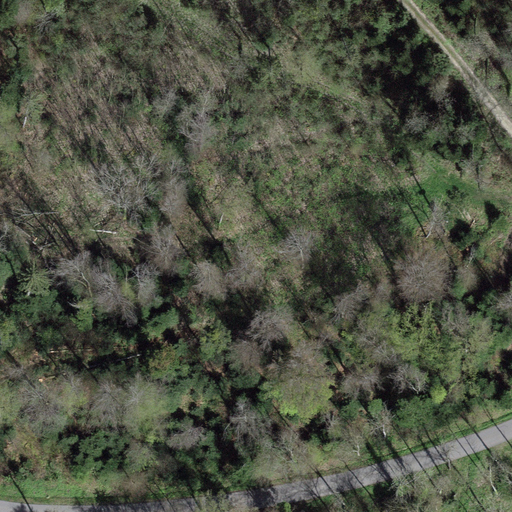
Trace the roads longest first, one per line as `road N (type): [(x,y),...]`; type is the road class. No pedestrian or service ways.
road 1 (unclassified): [(511,430),(325,480),(204,502),(0,501)]
road 2 (track): [(400,0),(511,133)]
